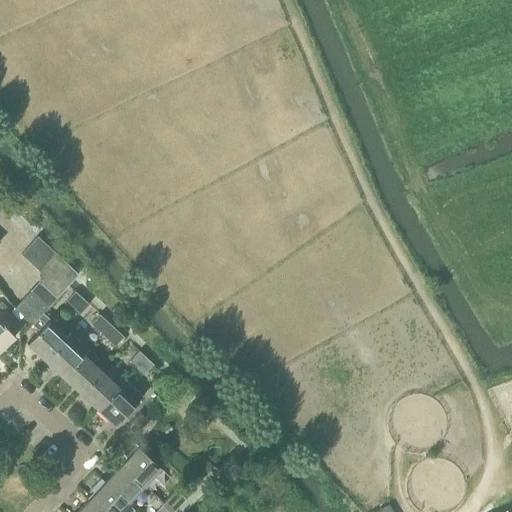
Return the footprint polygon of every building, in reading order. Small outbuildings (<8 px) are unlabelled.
[(29,262),(45,244),(37,236),(20,254),(29,262)] [(45,244),(29,262),(38,270),(54,252),(45,244)] [(38,282),(55,299),(78,274),(54,252),(38,270),(38,282)] [(55,299),(38,282),(29,291),(46,308),(55,299)] [(40,318),(44,314),(42,313),(46,308),(29,291),(21,300),(40,318)] [(80,313),(89,304),(75,291),(66,301),(80,313)] [(33,326),(40,318),(21,300),(14,308),(33,326)] [(0,350),(16,337),(9,329),(19,320),(2,301),(0,302),(0,350)] [(44,314),(40,318),(33,326),(38,331),(27,343),(45,360),(65,337),(48,322),(50,320),(44,314)] [(101,333),(110,324),(99,314),(91,324),(101,333)] [(110,324),(101,333),(116,347),(125,337),(110,324)] [(65,337),(45,360),(62,376),(83,353),(83,354),(88,348),(71,332),(66,338),(65,337)] [(137,366),(146,357),(132,344),(123,354),(137,366)] [(100,370),(83,354),(83,353),(62,376),(80,392),(100,370)] [(146,357),(137,366),(151,379),(160,370),(146,357)] [(98,409),(125,379),(118,386),(100,370),(80,392),(98,409)] [(125,379),(98,409),(116,426),(144,396),(125,379)] [(135,443),(124,455),(127,458),(121,465),(143,486),(161,467),(138,446),(135,443)] [(143,486),(121,465),(105,482),(128,503),(143,486)] [(105,482),(101,478),(91,489),(95,493),(88,499),(89,499),(102,511),(130,511),(134,509),(128,503),(105,482)] [(163,504),(171,511),(173,511),(186,499),(177,490),(163,504)] [(76,511),(102,511),(89,499),(76,511)]
